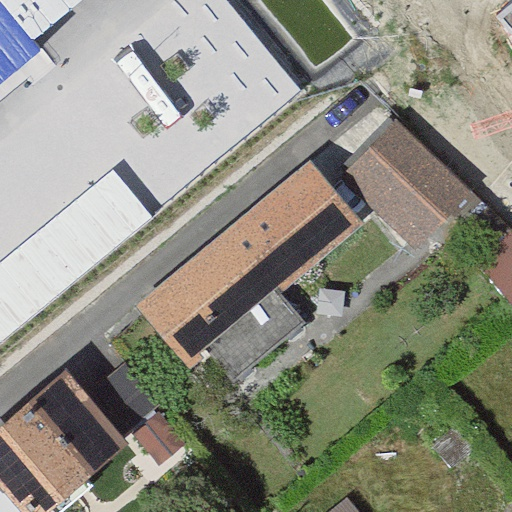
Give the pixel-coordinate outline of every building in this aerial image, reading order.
[(0,0),(0,68),(13,58),(85,0),(0,0)] [(511,0),(502,0),(496,5),(511,24),(511,0)] [(406,123),(342,189),(414,258),(477,191),(406,123)] [(319,165),(146,309),(197,370),(216,354),(242,386),(318,323),(290,290),(369,225),(319,165)] [(112,169),(0,261),(0,345),(154,219),(112,169)] [(82,367),(0,436),(0,470),(35,511),(77,511),(152,449),(134,428),(160,406),(129,369),(102,391),(82,367)]
